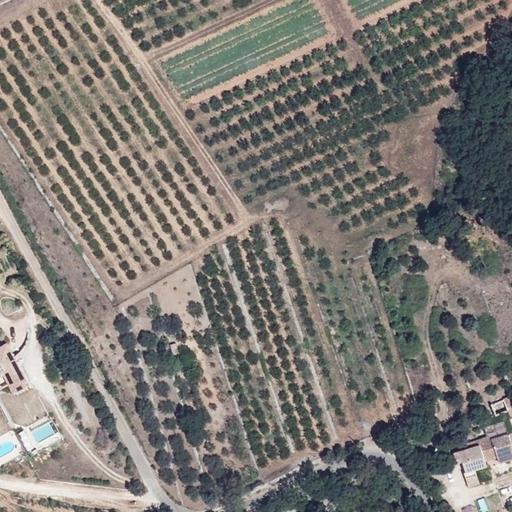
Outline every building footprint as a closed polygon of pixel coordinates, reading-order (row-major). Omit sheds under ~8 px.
[(0,348),(0,380),(3,378),(12,396),(28,387),(6,345),(0,348)] [(186,357),(183,345),(176,347),(179,359),(186,357)] [(487,381),(478,384),(481,395),(490,393),(487,381)] [(29,432),(38,449),(61,438),(52,421),(29,432)] [(511,442),(482,448),(483,450),(486,469),(498,467),(499,470),(511,468),(511,442)] [(486,469),(483,450),(456,456),(458,467),(463,467),(467,490),(478,487),(475,473),(487,472),(486,469)] [(475,473),(478,487),(489,485),(487,472),(475,473)] [(478,499),(481,511),(488,510),(485,498),(478,499)]
